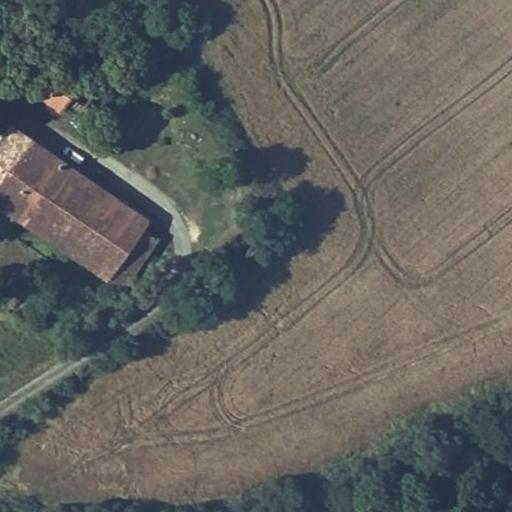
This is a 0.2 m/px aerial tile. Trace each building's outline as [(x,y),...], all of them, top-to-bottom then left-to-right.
[(63,54),(45,81),(69,97),(77,87),(91,97),(102,81),(63,54)] [(0,134),(0,178),(31,134),(10,120),(0,134)] [(31,134),(0,178),(0,199),(45,230),(85,172),(31,134)] [(85,172),(45,230),(106,273),(138,228),(147,215),(85,172)] [(138,228),(106,273),(126,287),(158,241),(138,228)]
